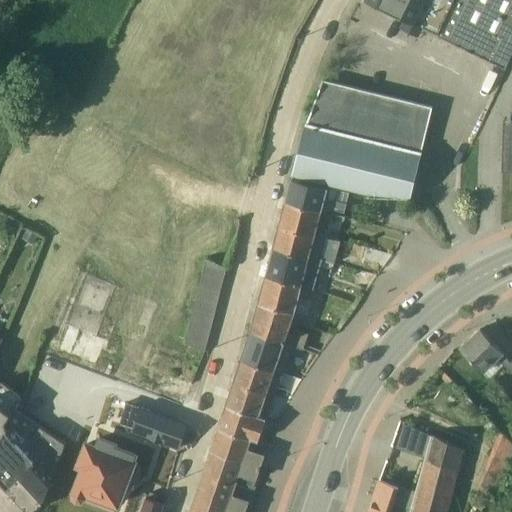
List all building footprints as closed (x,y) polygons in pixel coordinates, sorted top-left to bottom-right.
[(422,26),(441,35),(457,0),(369,0),(403,17),(400,25),(418,34),(422,26)] [(511,51),(511,0),(457,0),(441,35),(505,67),(511,51)] [(410,194),(432,104),(322,77),(306,120),(292,172),(410,194)] [(502,166),(511,166),(511,115),(503,115),(502,166)] [(291,176),(286,198),(331,211),(332,206),(344,210),(348,190),(326,185),(291,176)] [(286,198),(279,223),(330,236),(331,232),(338,233),(343,214),(331,211),(286,198)] [(279,223),(274,244),(334,260),(340,239),(330,236),(279,223)] [(274,244),(266,272),(310,285),(313,286),(317,271),(329,274),(334,260),(274,244)] [(205,256),(203,268),(223,277),(226,265),(205,256)] [(203,268),(199,280),(220,288),(223,277),(203,268)] [(295,309),(309,312),(313,297),(307,296),(310,285),(266,272),(259,300),(295,309)] [(78,303),(101,310),(109,287),(85,280),(78,303)] [(199,280),(196,292),(217,300),(220,288),(199,280)] [(196,292),(193,304),(214,312),(217,300),(196,292)] [(295,309),(259,300),(256,310),(291,320),(295,309)] [(193,304),(190,316),(211,324),(214,312),(193,304)] [(256,310),(251,328),(290,342),(308,349),(312,333),(293,326),(295,322),(291,320),(256,310)] [(190,316),(187,327),(208,336),(211,324),(190,316)] [(94,362),(105,334),(62,317),(51,345),(94,362)] [(503,348),(480,325),(460,345),(490,375),(503,361),(511,370),(511,356),(510,358),(504,348),(503,348)] [(184,340),(205,348),(208,336),(187,327),(184,340)] [(251,328),(242,356),(281,370),(290,342),(251,328)] [(242,356),(234,380),(274,393),(281,370),(242,356)] [(416,404),(483,434),(494,408),(492,407),(498,393),(438,367),(434,377),(430,381),(425,392),(422,391),(416,404)] [(4,418),(14,405),(22,394),(2,378),(0,380),(0,434),(6,427),(4,418)] [(234,380),(226,402),(265,413),(267,414),(274,393),(234,380)] [(226,402),(218,426),(258,437),(265,413),(226,402)] [(131,427),(179,445),(187,421),(177,417),(139,403),(131,427)] [(31,436),(41,423),(14,405),(4,418),(6,427),(0,434),(0,476),(7,485),(35,458),(30,452),(33,449),(31,436)] [(386,457),(423,468),(433,431),(401,416),(386,457)] [(7,485),(25,505),(34,504),(45,494),(66,440),(41,423),(31,436),(33,449),(30,452),(35,458),(7,485)] [(218,426),(211,446),(260,463),(267,440),(258,437),(218,426)] [(491,496),(511,448),(511,432),(503,428),(496,446),(492,445),(473,489),(491,496)] [(136,455),(139,450),(118,441),(119,438),(99,431),(95,440),(85,436),(74,464),(79,466),(69,488),(70,496),(75,500),(83,500),(87,495),(87,494),(119,506),(128,481),(131,481),(133,481),(134,480),(136,480),(137,479),(139,477),(140,475),(141,473),(142,470),(141,467),(140,464),(139,462),(137,460),(139,456),(136,455)] [(433,431),(423,468),(416,487),(379,476),(367,511),(446,511),(460,466),(458,465),(464,445),(433,431)] [(205,464),(254,481),(260,464),(260,463),(211,446),(205,464)] [(416,487),(423,468),(386,457),(379,476),(416,487)] [(198,486),(247,504),(254,481),(205,464),(198,486)] [(188,511),(243,511),(247,504),(198,486),(188,511)] [(159,511),(165,495),(148,489),(140,511),(159,511)]
